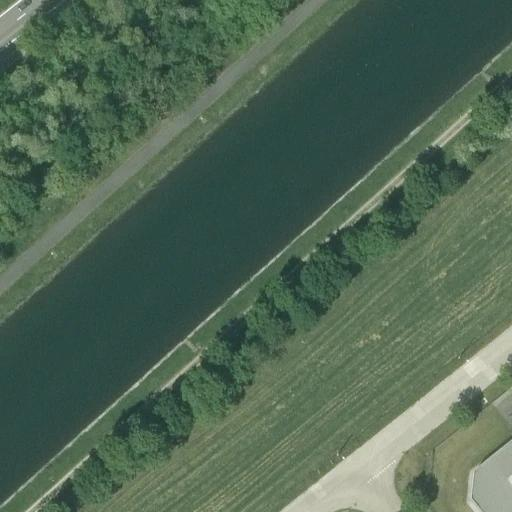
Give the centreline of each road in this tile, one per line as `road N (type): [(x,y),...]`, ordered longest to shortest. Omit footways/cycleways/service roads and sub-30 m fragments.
road 1 (track): [(28,511),(511,73)]
road 2 (unclassified): [(511,344),(353,472)]
